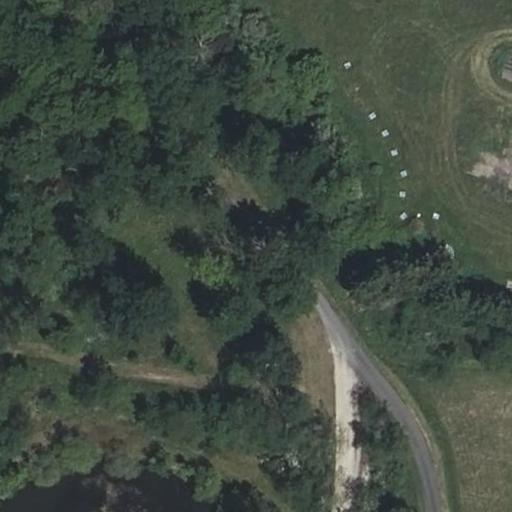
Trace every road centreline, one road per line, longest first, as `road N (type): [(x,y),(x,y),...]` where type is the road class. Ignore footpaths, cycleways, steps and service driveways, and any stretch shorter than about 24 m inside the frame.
road 1 (track): [(27,0),(247,193),(364,368),(419,426),(434,511)]
road 2 (unknown): [(351,348),(357,424),(348,511)]
